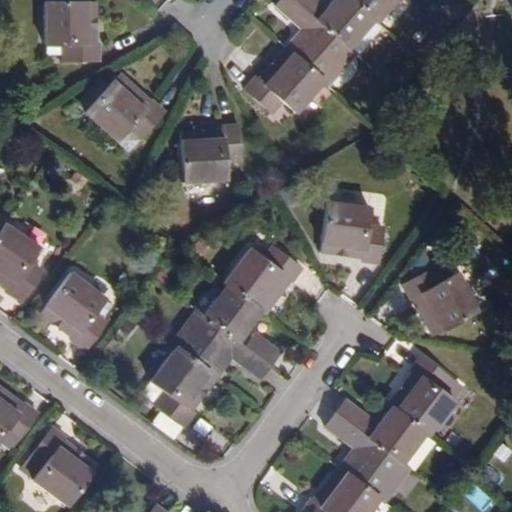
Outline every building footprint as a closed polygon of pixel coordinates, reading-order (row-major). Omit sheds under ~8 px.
[(96,44),(92,43),(91,0),(43,1),(42,44),(61,44),(61,61),(96,60),(96,44)] [(298,35),(294,32),(282,46),(317,78),(322,82),(351,50),(343,43),(318,20),(304,8),(295,0),(270,0),(269,1),(288,18),(290,16),(304,29),(298,35)] [(311,0),(295,0),(304,8),(311,0)] [(325,0),(318,9),(322,15),(318,20),(343,43),(369,15),(352,0),(325,0)] [(352,0),(369,15),(372,18),(387,0),(352,0)] [(278,100),(290,110),(317,78),(282,46),(253,78),(250,75),(240,86),(269,109),(278,100)] [(147,99),(143,103),(112,77),(79,115),(123,153),(159,110),(147,99)] [(220,162),(236,161),(235,127),(219,128),(219,131),(177,133),(178,182),(221,180),(220,162)] [(363,223),(366,206),(323,201),(317,250),(358,255),(358,262),(373,263),(378,225),(363,223)] [(24,261),(35,245),(1,222),(0,223),(0,281),(7,286),(5,289),(18,298),(38,271),(24,261)] [(261,257),(247,247),(221,281),(261,311),(286,277),(290,279),(298,268),(269,246),(261,257)] [(444,266),(429,276),(420,264),(392,286),(400,299),(403,297),(429,331),(469,300),(444,266)] [(87,312),(98,297),(64,273),(35,311),(69,336),(64,342),(78,352),(100,322),(87,312)] [(218,279),(194,310),(202,315),(229,336),(244,347),(269,366),(279,352),(259,338),(256,340),(241,328),(245,322),(249,325),(261,311),(221,281),(218,279)] [(229,336),(202,315),(176,349),(209,374),(229,348),(223,344),(229,336)] [(212,376),(209,374),(176,349),(173,346),(145,382),(158,392),(151,402),(180,424),(188,414),(185,411),(212,376)] [(234,362),(259,379),(269,366),(244,347),(234,362)] [(409,369),(383,403),(387,405),(420,429),(424,432),(450,398),(436,387),(444,375),(416,356),(407,367),(409,369)] [(20,405),(19,407),(0,392),(0,434),(11,442),(32,414),(20,405)] [(364,417),(339,399),(330,412),(354,429),(364,417)] [(397,460),(420,429),(387,405),(368,429),(374,434),(370,440),(397,460)] [(397,460),(370,440),(354,429),(330,412),(321,425),(343,442),(346,440),(357,448),(352,455),(348,453),(336,468),(376,497),(380,500),(405,466),(397,460)] [(153,414),(146,425),(169,439),(175,428),(153,414)] [(59,438),(61,435),(49,427),(27,455),(39,464),(29,477),(64,504),(94,464),(59,438)] [(365,511),(376,497),(336,468),(311,502),(308,501),(300,511),(365,511)]
